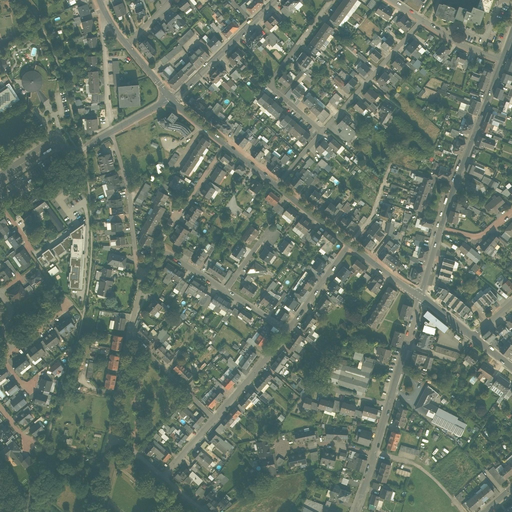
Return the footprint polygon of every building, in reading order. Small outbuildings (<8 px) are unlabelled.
[(183,11),(190,6),(190,5),(187,2),(185,0),(182,0),(177,4),(183,11)] [(252,14),(258,9),(250,0),(247,4),(248,5),(246,8),(247,9),(252,14)] [(250,0),(258,9),(264,3),(260,0),(250,0)] [(283,6),(284,7),(289,12),(290,11),(292,13),(293,14),(297,10),(294,7),(288,0),(283,6)] [(350,10),(353,5),(346,0),(343,0),(341,4),(350,10)] [(370,0),(366,6),(370,9),(376,2),(373,0),(370,0)] [(480,0),(477,8),(484,11),(488,12),(492,0),(480,0)] [(294,7),(297,10),(298,10),(303,5),(300,1),(299,2),(294,7)] [(113,7),(117,16),(121,15),(122,16),(127,14),(122,3),(113,7)] [(449,20),(453,22),(455,18),(458,10),(454,9),(454,8),(443,4),(443,5),(439,3),(435,15),(439,16),(439,17),(449,21),(449,20)] [(89,12),(87,4),(82,6),(78,7),(79,11),(81,11),(82,16),(90,14),(89,12)] [(346,15),(350,10),(341,4),(337,9),(346,15)] [(376,12),(388,20),(393,12),(381,5),(376,12)] [(135,9),(139,18),(146,15),(144,9),(143,6),(142,6),(135,9)] [(191,8),(190,6),(183,11),(187,15),(192,10),(193,9),(191,8)] [(463,21),(464,18),(467,11),(467,10),(459,6),(458,10),(455,18),(463,21)] [(290,15),(292,13),(290,11),(289,12),(284,7),(283,8),(290,15)] [(471,12),(467,11),(464,18),(468,19),(468,20),(476,22),(475,24),(477,24),(477,23),(479,24),(484,11),(477,8),(473,7),(471,12)] [(280,11),(287,18),(290,15),(283,8),(280,11)] [(342,20),(346,15),(337,9),(334,14),(342,20)] [(177,23),(181,27),(183,26),(186,24),(174,10),(164,18),(168,23),(171,26),(172,27),(177,23)] [(275,13),(270,18),(276,25),(281,19),(275,13)] [(338,25),(342,20),(334,14),(330,19),(338,25)] [(401,28),(405,32),(407,30),(408,30),(409,28),(409,27),(411,24),(409,22),(406,19),(405,20),(403,17),(397,24),(401,28)] [(264,23),(267,26),(271,30),(276,25),(270,18),(264,23)] [(330,19),(328,22),(335,27),(337,28),(338,25),(330,19)] [(82,22),(85,33),(94,30),(92,24),(93,24),(92,20),(82,22)] [(232,21),(228,25),(227,26),(233,33),(238,28),(232,21)] [(210,25),(217,33),(220,31),(213,22),(210,25)] [(165,34),(170,30),(166,25),(164,23),(159,27),(165,33),(164,33),(165,34)] [(168,23),(166,25),(170,30),(172,33),(175,30),(172,27),(171,26),(168,23)] [(325,23),(321,28),(330,34),(332,31),(334,29),(326,24),(325,23)] [(152,30),(159,38),(164,33),(165,33),(159,27),(158,25),(152,30)] [(233,33),(227,26),(224,29),(221,32),(228,39),(233,33)] [(270,31),(266,27),(263,30),(268,35),(271,33),(271,32),(270,31)] [(321,28),(318,33),(326,39),(323,45),(326,47),(333,37),(332,36),(330,34),(321,28)] [(180,44),(181,47),(195,34),(190,29),(178,41),(180,44)] [(251,36),(258,42),(263,37),(262,36),(263,35),(260,32),(259,33),(257,31),(251,36)] [(31,33),(23,40),(24,41),(28,39),(30,39),(32,42),(37,43),(40,42),(38,37),(34,36),(31,33)] [(318,33),(314,38),(323,45),(326,39),(318,33)] [(276,43),(272,39),(268,35),(264,39),(269,44),(272,47),(275,45),(276,43)] [(207,44),(215,51),(222,44),(215,36),(207,44)] [(252,48),(255,45),(256,44),(258,42),(251,36),(246,41),(248,43),(247,45),(250,47),(251,46),(252,48)] [(378,36),(374,40),(378,44),(380,42),(382,44),(384,41),(381,39),(378,36)] [(88,41),(89,48),(98,47),(96,37),(88,39),(88,41)] [(264,39),(263,37),(258,42),(261,46),(263,47),(264,49),(269,44),(264,39)] [(387,39),(384,41),(390,47),(394,42),(388,37),(387,39)] [(314,38),(310,43),(319,50),(323,45),(314,38)] [(139,45),(150,58),(157,53),(146,40),(139,45)] [(410,44),(415,49),(419,45),(414,40),(410,44)] [(386,51),(390,47),(384,41),(382,44),(380,46),(381,46),(386,51)] [(318,51),(319,50),(310,43),(306,49),(315,55),(316,54),(318,51)] [(167,60),(168,61),(183,49),(181,47),(180,44),(165,57),(167,60)] [(411,54),(412,53),(415,49),(410,44),(406,48),(406,49),(411,54)] [(425,50),(419,45),(415,49),(421,55),(424,52),(425,50)] [(443,45),(437,52),(436,52),(433,56),(440,62),(441,61),(443,59),(447,55),(450,51),(443,45)] [(200,47),(195,52),(192,49),(189,52),(192,55),(189,58),(191,60),(197,68),(210,56),(200,47)] [(381,55),(375,50),(374,48),(374,49),(372,47),(366,53),(376,62),(379,59),(379,58),(381,55)] [(238,49),(233,54),(239,60),(241,58),(245,55),(244,54),(238,49)] [(421,55),(415,49),(412,53),(414,54),(413,55),(417,59),(418,59),(421,55)] [(305,67),(305,68),(311,60),(303,53),(297,62),(299,63),(305,67)] [(459,53),(457,59),(456,60),(458,61),(464,64),(465,59),(467,56),(463,55),(463,54),(459,53)] [(238,62),(239,60),(233,54),(228,59),(233,64),(234,65),(238,62)] [(441,61),(443,64),(446,60),(449,57),(447,55),(443,59),(441,61)] [(88,62),(88,66),(91,66),(96,66),(96,62),(97,62),(97,56),(89,57),(89,62),(88,62)] [(396,66),(400,69),(405,64),(398,57),(392,64),(395,67),(396,66)] [(455,70),(458,61),(456,60),(457,59),(453,57),(451,62),(450,63),(449,62),(447,67),(455,70)] [(413,64),(415,61),(413,59),(410,63),(416,68),(417,69),(418,68),(413,64)] [(413,64),(418,68),(422,63),(421,63),(418,59),(417,59),(415,61),(413,64)] [(191,60),(181,71),(187,78),(197,68),(191,60)] [(314,61),(311,60),(305,68),(308,69),(309,69),(314,61)] [(112,61),(114,84),(120,83),(118,61),(112,61)] [(355,68),(364,76),(367,72),(369,69),(360,61),(355,68)] [(409,68),(414,71),(416,68),(410,63),(408,61),(406,64),(410,67),(409,68)] [(302,70),(303,71),(305,67),(299,63),(297,66),(302,70)] [(40,68),(35,66),(34,72),(30,72),(26,74),(23,77),(22,81),(23,85),(24,87),(27,90),(31,91),(30,98),(29,99),(28,104),(35,104),(40,103),(48,98),(53,90),(55,81),(55,80),(47,80),(46,76),(44,71),(40,68)] [(159,73),(169,82),(174,77),(171,74),(173,72),(169,67),(165,71),(164,69),(159,73)] [(220,67),(215,72),(221,78),(223,76),(225,74),(226,73),(225,72),(226,70),(224,68),(222,69),(220,67)] [(480,71),(479,74),(490,78),(493,71),(483,68),(482,70),(483,71),(483,72),(480,71)] [(90,79),(91,85),(99,84),(98,71),(98,72),(91,72),(90,72),(90,79)] [(181,71),(177,75),(183,82),(187,78),(181,71)] [(338,74),(346,81),(349,77),(344,72),(343,73),(341,71),(338,74)] [(219,80),(221,78),(215,72),(210,77),(212,79),(211,80),(213,83),(215,82),(216,83),(219,80)] [(232,78),(235,81),(238,77),(233,72),(230,76),(232,78)] [(290,72),(288,75),(292,78),(291,79),(293,81),(294,80),(293,79),(296,77),(290,72)] [(294,80),(296,82),(303,74),(300,72),(296,77),(293,79),(294,80)] [(388,83),(390,81),(392,79),(389,76),(388,75),(384,72),(380,77),(387,83),(388,83)] [(390,75),(389,76),(392,79),(390,81),(393,84),(396,80),(399,82),(401,80),(398,77),(397,78),(393,75),(390,72),(389,74),(390,75)] [(478,80),(479,81),(488,84),(490,78),(479,74),(475,73),(473,72),(470,78),(478,81),(478,80)] [(280,81),(287,87),(293,81),(291,79),(292,78),(288,75),(287,76),(284,73),(282,77),(283,77),(280,81)] [(500,81),(506,83),(507,80),(511,81),(511,79),(511,76),(503,73),(500,81)] [(306,76),(303,74),(296,82),(299,84),(301,82),(306,76)] [(305,79),(311,83),(313,80),(310,77),(312,76),(309,74),(305,79)] [(177,75),(174,77),(169,82),(169,83),(175,90),(183,82),(177,75)] [(228,81),(223,76),(221,78),(231,88),(234,84),(230,79),(228,81)] [(348,94),(349,92),(344,87),(346,85),(336,76),(333,80),(348,94)] [(385,85),(387,83),(380,77),(376,81),(382,86),(381,87),(386,92),(389,88),(385,85)] [(221,84),(228,90),(231,88),(221,78),(219,80),(222,83),(221,84)] [(350,81),(348,82),(353,87),(357,83),(352,78),(351,79),(350,78),(348,79),(350,81)] [(485,90),(488,84),(479,81),(479,82),(477,87),(485,90)] [(304,84),(301,82),(299,84),(298,85),(305,92),(308,89),(303,85),(304,84)] [(349,92),(353,87),(348,82),(346,85),(344,87),(349,92)] [(0,112),(19,100),(8,84),(6,85),(7,88),(0,93),(0,92),(0,112)] [(100,92),(99,84),(91,85),(91,93),(92,93),(98,92),(100,92)] [(119,87),(120,107),(141,106),(140,85),(120,87),(119,87)] [(299,98),(300,98),(303,95),(305,92),(298,85),(292,92),(299,98)] [(494,97),(503,101),(503,100),(509,103),(511,96),(507,95),(502,93),(504,90),(497,88),(494,97)] [(364,96),(372,104),(372,103),(379,96),(370,89),(364,96)] [(258,101),(262,105),(269,97),(264,93),(264,94),(259,100),(258,101)] [(337,93),(333,98),(339,104),(343,100),(337,93)] [(197,101),(200,98),(198,96),(195,100),(192,104),(191,105),(192,106),(191,108),(197,112),(202,105),(197,101)] [(319,105),(316,103),(317,102),(311,96),(308,99),(307,99),(304,102),(309,106),(310,107),(310,108),(311,109),(310,110),(312,111),(314,112),(313,112),(317,116),(323,110),(319,106),(319,105)] [(262,105),(267,109),(274,101),(269,97),(262,105)] [(336,108),(339,104),(333,98),(329,102),(336,108)] [(473,99),(471,106),(479,109),(481,103),(473,99)] [(317,102),(316,103),(319,105),(319,106),(323,110),(324,109),(326,106),(319,100),(317,102)] [(503,101),(501,106),(507,108),(509,103),(503,100),(503,101)] [(267,109),(272,114),(278,106),(274,101),(267,109)] [(353,107),(361,114),(365,109),(367,107),(363,104),(360,101),(353,107)] [(385,102),(380,109),(386,112),(390,105),(385,102)] [(197,112),(203,117),(204,115),(205,116),(212,107),(210,105),(207,109),(202,105),(197,112)] [(390,105),(386,112),(391,115),(391,114),(395,108),(390,105)] [(283,110),(278,106),(272,114),(276,118),(277,117),(281,112),(283,110)] [(479,109),(471,106),(469,111),(468,112),(476,115),(479,109)] [(316,117),(323,123),(330,115),(324,109),(323,110),(317,116),(316,117)] [(192,133),(191,132),(190,131),(189,129),(188,128),(187,129),(185,128),(184,127),(183,126),(181,125),(179,124),(177,124),(175,124),(175,122),(174,122),(175,121),(178,117),(172,112),(167,119),(168,119),(167,120),(167,119),(166,119),(166,118),(165,117),(158,122),(159,123),(160,124),(161,125),(161,124),(163,125),(164,126),(165,127),(164,128),(166,129),(167,130),(169,130),(171,131),(172,130),(172,129),(173,129),(174,129),(176,129),(177,130),(176,131),(177,131),(178,132),(179,132),(180,133),(181,132),(182,132),(183,133),(184,134),(185,135),(183,136),(184,136),(184,137),(185,138),(184,138),(185,138),(192,133)] [(218,118),(222,121),(225,117),(220,112),(217,115),(218,118)] [(393,115),(391,114),(391,115),(386,112),(382,118),(379,122),(385,127),(386,128),(388,125),(386,123),(390,116),(392,117),(393,115)] [(484,121),(491,124),(493,120),(500,122),(503,123),(505,119),(497,116),(487,112),(484,121)] [(280,123),(285,127),(292,119),(287,115),(286,116),(282,121),(280,123)] [(346,115),(342,120),(348,125),(352,120),(346,115)] [(213,125),(219,129),(224,122),(222,121),(218,118),(217,119),(216,118),(214,121),(215,122),(213,125)] [(88,130),(92,130),(98,129),(97,119),(95,119),(93,119),(87,120),(88,130)] [(285,127),(289,131),(296,123),(292,119),(285,127)] [(465,121),(464,125),(471,128),(473,123),(471,122),(471,121),(466,119),(465,121)] [(338,125),(344,129),(348,125),(342,120),(338,124),(338,125)] [(490,128),(491,124),(484,121),(481,130),(491,134),(491,133),(492,132),(493,131),(492,130),(490,128)] [(226,124),(224,122),(219,129),(225,134),(227,131),(228,132),(230,129),(229,128),(230,127),(226,124)] [(289,131),(294,135),(301,127),(296,123),(289,131)] [(349,126),(348,125),(344,129),(338,125),(337,126),(342,131),(339,134),(348,142),(357,133),(354,131),(352,129),(349,126)] [(469,134),(471,128),(464,125),(462,131),(461,132),(466,134),(467,133),(469,134)] [(294,135),(299,139),(306,131),(301,127),(294,135)] [(310,136),(306,131),(299,139),(304,143),(310,136)] [(235,142),(239,145),(247,134),(245,133),(243,136),(241,134),(238,137),(235,142)] [(249,136),(247,134),(239,145),(243,148),(249,141),(247,139),(249,136)] [(483,145),(493,149),(495,143),(493,142),(487,140),(478,136),(475,145),(482,148),(483,145)] [(202,138),(199,143),(205,147),(207,145),(208,145),(210,143),(202,138)] [(251,155),(255,158),(263,148),(266,144),(267,143),(261,139),(260,140),(255,146),(257,148),(251,155)] [(333,139),(328,144),(329,145),(336,152),(341,147),(333,139)] [(458,139),(456,146),(464,149),(465,144),(463,143),(463,141),(458,139)] [(329,146),(329,145),(328,144),(324,140),(320,145),(325,150),(329,146)] [(199,143),(195,149),(201,153),(203,150),(204,151),(206,148),(205,147),(199,143)] [(322,154),(325,150),(320,145),(316,149),(321,154),(322,154)] [(332,149),(329,146),(325,150),(328,153),(331,155),(334,152),(331,150),(332,149)] [(341,147),(336,152),(339,154),(345,148),(342,146),(341,147)] [(462,154),(464,149),(456,146),(453,153),(458,155),(459,153),(462,154)] [(266,149),(263,148),(255,158),(259,161),(264,155),(265,154),(263,152),(266,149)] [(191,154),(192,155),(198,158),(199,155),(201,156),(202,154),(201,153),(195,149),(191,154)] [(281,155),(275,150),(272,153),(275,156),(278,158),(281,155)] [(266,160),(272,154),(269,151),(265,156),(264,158),(266,160)] [(369,159),(359,151),(357,154),(366,162),(369,159)] [(272,153),(272,154),(266,160),(271,164),(273,161),(272,160),(275,156),(272,153)] [(101,165),(103,172),(114,169),(113,165),(114,165),(113,163),(114,163),(113,160),(112,160),(112,158),(111,158),(110,154),(99,157),(101,162),(100,163),(101,166),(101,165)] [(226,165),(231,168),(233,166),(231,164),(229,166),(227,164),(229,163),(232,159),(226,154),(221,160),(223,162),(223,163),(226,165)] [(282,163),(284,165),(285,163),(288,160),(290,158),(285,154),(284,156),(281,160),(280,161),(282,163)] [(192,155),(189,160),(195,164),(196,161),(198,162),(199,159),(198,158),(192,155)] [(268,169),(271,172),(280,161),(281,160),(278,158),(275,156),(272,160),(273,161),(271,164),(272,164),(268,169)] [(317,164),(323,169),(324,168),(328,164),(322,159),(317,164)] [(189,160),(185,165),(191,169),(193,166),(194,167),(196,165),(195,164),(189,160)] [(282,163),(280,161),(271,172),(275,174),(278,170),(279,170),(282,167),(280,166),(282,163)] [(472,174),(482,178),(484,172),(474,168),(475,166),(469,163),(466,172),(472,175),(472,174)] [(332,168),(328,164),(324,168),(329,172),(332,168)] [(192,170),(191,169),(185,165),(181,171),(187,175),(189,172),(190,173),(192,170)] [(230,173),(232,170),(231,168),(226,165),(223,169),(230,173)] [(235,171),(241,176),(246,170),(240,165),(238,167),(235,171)] [(210,179),(219,184),(226,173),(218,167),(210,179)] [(438,177),(443,179),(446,171),(444,171),(440,169),(439,174),(438,177)] [(448,172),(446,171),(443,179),(448,181),(451,173),(448,172)] [(291,183),(294,186),(302,176),(300,174),(298,177),(296,175),(293,178),(294,179),(291,183)] [(305,183),(310,177),(311,177),(308,174),(307,174),(305,177),(302,180),(304,182),(305,183)] [(105,178),(107,184),(118,181),(117,175),(110,177),(105,178)] [(170,186),(178,191),(185,181),(176,176),(170,186)] [(302,180),(305,177),(302,176),(294,186),(297,189),(301,185),(302,185),(304,182),(302,180)] [(309,186),(314,180),(314,179),(311,177),(310,177),(305,183),(309,186)] [(316,177),(314,179),(314,180),(309,186),(313,189),(316,186),(315,186),(319,182),(319,181),(320,180),(316,177)] [(424,177),(424,179),(422,183),(430,185),(432,180),(424,177)] [(482,182),(493,189),(497,183),(491,180),(487,178),(485,177),(482,182)] [(250,188),(257,194),(263,186),(256,180),(250,188)] [(120,186),(118,181),(107,184),(109,190),(114,188),(120,186)] [(474,189),(476,184),(471,183),(468,181),(466,185),(467,186),(465,190),(472,193),(474,189)] [(346,187),(340,182),(337,185),(343,190),(346,187)] [(202,194),(209,198),(215,190),(215,189),(208,185),(207,184),(204,190),(202,194)] [(107,197),(113,194),(115,193),(114,188),(109,190),(105,191),(107,197)] [(501,194),(507,197),(511,194),(508,190),(508,189),(507,188),(503,191),(501,193),(501,194)] [(318,193),(317,192),(315,190),(313,192),(308,198),(312,201),(318,193)] [(161,193),(158,198),(166,202),(169,196),(166,195),(161,192),(160,191),(159,192),(161,193)] [(270,201),(275,205),(277,203),(280,199),(271,192),(265,199),(270,203),(270,201)] [(322,196),(318,193),(312,201),(315,204),(319,199),(322,196)] [(25,208),(26,209),(29,207),(36,216),(39,214),(44,210),(47,214),(59,231),(63,227),(50,208),(42,197),(39,194),(36,194),(29,199),(30,201),(27,203),(28,205),(25,207),(25,208)] [(493,212),(495,214),(498,212),(496,210),(497,208),(504,202),(499,196),(497,198),(495,195),(492,198),(494,200),(491,203),(490,202),(484,207),(491,214),(493,212)] [(155,203),(158,205),(162,207),(166,202),(158,198),(155,203)] [(112,204),(112,207),(122,206),(121,199),(111,200),(111,201),(113,201),(113,202),(112,202),(112,204)] [(454,202),(451,211),(458,213),(459,213),(460,209),(460,207),(461,204),(454,202)] [(471,202),(469,205),(475,208),(479,210),(480,207),(471,202)] [(272,209),(277,213),(282,207),(277,203),(275,205),(274,206),(272,209)] [(334,206),(330,203),(328,206),(324,211),(328,213),(334,206)] [(421,212),(423,206),(415,203),(414,206),(413,209),(421,212)] [(158,205),(155,210),(162,214),(166,209),(162,207),(158,205)] [(193,205),(189,212),(197,217),(200,214),(198,213),(200,210),(193,205)] [(381,215),(388,217),(389,216),(390,217),(393,209),(392,209),(392,208),(391,208),(390,207),(384,205),(383,207),(381,211),(382,211),(381,214),(381,215)] [(331,216),(333,214),(336,211),(337,209),(336,207),(334,206),(328,213),(331,216)] [(29,221),(36,216),(29,207),(26,209),(27,211),(20,215),(26,224),(26,223),(29,221)] [(289,217),(293,220),(297,215),(298,214),(294,211),(291,210),(292,209),(289,207),(283,214),(289,218),(289,217)] [(155,210),(152,216),(159,220),(162,214),(155,210)] [(456,216),(458,213),(451,211),(448,221),(456,224),(458,217),(456,216)] [(195,221),(197,217),(189,212),(184,218),(188,220),(192,223),(194,220),(195,221)] [(402,222),(408,223),(411,215),(405,213),(402,222)] [(152,216),(149,221),(156,225),(159,220),(152,216)] [(342,225),(346,228),(354,217),(352,216),(350,218),(347,217),(345,219),(345,220),(346,221),(342,225)] [(356,219),(354,217),(346,228),(349,231),(353,226),(354,227),(356,224),(354,222),(356,219)] [(304,233),(305,234),(307,232),(312,226),(302,218),(295,226),(304,233)] [(185,224),(194,230),(196,227),(197,226),(193,223),(193,224),(192,223),(188,220),(185,224)] [(149,221),(146,226),(153,231),(156,225),(149,221)] [(112,229),(112,231),(115,231),(122,230),(121,223),(116,223),(111,222),(111,223),(112,229)] [(70,233),(71,235),(72,234),(84,226),(84,223),(70,233)] [(367,232),(369,233),(373,236),(378,230),(380,228),(374,223),(367,232)] [(86,225),(84,226),(72,234),(71,235),(63,240),(64,240),(52,249),(58,256),(66,250),(68,253),(71,253),(71,257),(71,258),(72,258),(72,266),(73,266),(73,272),(71,272),(71,281),(72,281),(71,288),(80,289),(83,289),(82,289),(84,258),(85,258),(86,232),(86,225)] [(180,225),(179,226),(177,230),(175,233),(183,238),(188,231),(180,225)] [(142,232),(145,234),(150,236),(153,231),(146,226),(142,232)] [(242,238),(250,244),(259,232),(251,226),(252,227),(248,232),(247,231),(242,238)] [(23,232),(28,239),(31,237),(30,235),(26,229),(23,232)] [(2,236),(5,240),(7,239),(13,235),(9,230),(3,235),(2,236)] [(313,230),(309,234),(305,239),(308,241),(315,232),(313,230)] [(316,233),(312,237),(317,242),(319,239),(323,234),(318,230),(316,232),(316,233)] [(384,235),(380,232),(378,230),(373,236),(365,247),(368,250),(372,245),(372,246),(375,243),(373,241),(375,238),(378,240),(379,241),(384,235)] [(322,246),(325,243),(331,236),(326,231),(323,234),(319,239),(317,242),(322,246)] [(505,231),(501,236),(506,240),(510,235),(505,231)] [(299,240),(303,242),(305,239),(309,234),(307,232),(305,234),(304,233),(299,240)] [(7,239),(13,247),(19,243),(22,241),(16,233),(13,235),(7,239)] [(178,246),(183,238),(175,233),(170,240),(178,246)] [(365,247),(373,236),(369,233),(366,236),(364,239),(363,241),(364,241),(361,244),(365,247)] [(145,234),(142,239),(150,244),(153,238),(150,236),(145,234)] [(415,240),(423,242),(425,237),(416,234),(416,237),(415,240)] [(492,234),(486,241),(494,248),(497,244),(496,243),(499,239),(498,238),(492,234)] [(508,242),(506,240),(501,236),(500,235),(498,238),(499,239),(500,240),(506,244),(508,242)] [(331,236),(325,243),(327,245),(331,248),(337,241),(331,236)] [(116,242),(116,245),(125,244),(124,237),(115,238),(110,238),(111,242),(116,242)] [(147,250),(150,244),(142,239),(139,245),(147,250)] [(282,252),(285,254),(287,251),(289,252),(293,246),(290,244),(285,240),(285,241),(279,249),(282,252)] [(384,246),(388,248),(390,250),(395,244),(390,241),(389,240),(384,246)] [(497,250),(494,248),(486,241),(484,242),(485,243),(481,247),(484,250),(489,254),(492,257),(497,250)] [(459,249),(466,254),(471,248),(464,242),(459,249)] [(390,250),(393,252),(394,251),(399,245),(396,243),(395,244),(390,250)] [(207,254),(210,256),(215,248),(210,245),(207,251),(206,253),(207,253),(207,254)] [(238,245),(232,254),(240,259),(246,250),(238,245)] [(421,248),(420,253),(428,255),(429,250),(426,249),(427,248),(421,246),(421,247),(421,248)] [(19,252),(17,248),(15,250),(9,254),(12,257),(14,256),(19,252)] [(182,252),(190,258),(193,253),(184,248),(182,252)] [(322,257),(326,252),(324,250),(321,248),(317,253),(322,257)] [(481,257),(471,248),(466,254),(476,263),(481,257)] [(22,266),(28,262),(31,260),(23,249),(19,252),(14,256),(22,266)] [(55,257),(50,249),(43,254),(48,262),(55,257)] [(202,261),(207,254),(207,253),(206,253),(207,251),(204,249),(203,251),(200,249),(195,256),(202,261)] [(260,257),(268,263),(268,262),(267,261),(269,258),(271,259),(273,255),(274,255),(271,253),(265,249),(266,250),(263,253),(260,257)] [(382,260),(388,253),(386,251),(383,249),(381,253),(382,254),(378,257),(382,260)] [(389,259),(392,256),(388,253),(382,260),(385,263),(386,263),(385,263),(389,259)] [(426,260),(428,255),(420,253),(418,258),(418,259),(419,260),(423,261),(423,260),(426,260)] [(43,254),(37,259),(42,266),(48,262),(43,254)] [(119,266),(124,267),(126,258),(110,254),(108,264),(113,265),(113,264),(119,265),(119,266)] [(198,264),(199,265),(202,261),(195,256),(192,260),(193,261),(193,262),(193,263),(196,265),(197,265),(198,264)] [(386,263),(388,265),(394,257),(392,256),(389,259),(385,263),(386,263)] [(399,262),(397,261),(394,258),(394,257),(388,265),(394,270),(395,267),(399,263),(399,262)] [(444,258),(442,265),(453,268),(454,265),(454,264),(455,261),(451,260),(445,258),(444,258)] [(312,267),(318,271),(319,272),(321,269),(322,270),(326,264),(318,259),(312,267)] [(351,267),(353,268),(356,270),(361,263),(357,260),(351,267)] [(20,267),(23,270),(30,265),(28,262),(22,266),(20,267)] [(163,271),(168,274),(169,275),(173,277),(178,270),(168,263),(163,271)] [(360,274),(362,271),(366,267),(361,263),(356,270),(360,273),(360,274)] [(207,270),(215,275),(219,269),(211,264),(207,270)] [(442,265),(440,271),(451,274),(452,271),(452,270),(453,268),(442,265)] [(56,266),(48,271),(52,276),(59,271),(56,266)] [(316,274),(318,271),(312,267),(311,266),(308,269),(313,272),(316,274)] [(342,280),(343,281),(350,272),(343,267),(336,276),(342,280)] [(421,269),(415,267),(413,274),(421,276),(423,271),(420,270),(421,269)] [(0,272),(0,273),(5,280),(12,275),(7,268),(0,272)] [(103,272),(101,279),(109,281),(111,272),(111,270),(104,269),(103,272)] [(227,274),(219,269),(215,275),(223,280),(224,278),(227,274)] [(224,278),(227,280),(232,271),(229,269),(227,274),(224,278)] [(27,279),(32,285),(35,283),(35,284),(41,280),(40,279),(43,277),(38,270),(27,279)] [(178,270),(173,277),(180,282),(182,280),(185,274),(178,270)] [(450,277),(451,274),(440,271),(440,273),(439,275),(438,278),(442,279),(447,281),(449,281),(450,278),(451,277),(450,277)] [(362,277),(367,282),(371,277),(365,273),(362,277)] [(308,274),(304,279),(311,284),(315,278),(308,274)] [(421,276),(413,274),(411,281),(417,282),(417,281),(420,282),(421,276)] [(249,284),(253,279),(247,275),(243,281),(246,283),(246,282),(249,284)] [(376,275),(371,282),(378,288),(384,281),(376,275)] [(333,281),(339,286),(341,283),(340,282),(342,280),(336,276),(333,281)] [(499,283),(502,286),(508,280),(505,277),(499,283)] [(112,282),(109,281),(101,279),(101,280),(101,282),(99,290),(98,294),(111,297),(112,292),(110,291),(112,282)] [(304,279),(300,285),(307,290),(311,284),(304,279)] [(186,282),(183,280),(180,285),(178,283),(173,291),(178,294),(179,293),(186,282)] [(188,287),(196,292),(201,285),(193,280),(188,287)] [(511,288),(511,284),(508,280),(502,286),(505,290),(506,289),(509,292),(511,288)] [(327,288),(336,294),(338,291),(337,290),(340,287),(339,286),(333,281),(327,288)] [(374,292),(378,288),(371,282),(369,281),(368,283),(369,284),(367,287),(374,292)] [(189,284),(186,282),(179,293),(182,295),(189,284)] [(240,290),(250,298),(256,290),(249,284),(246,282),(246,283),(240,290)] [(8,294),(13,301),(18,298),(20,298),(22,301),(28,296),(23,289),(20,285),(8,294)] [(208,289),(201,285),(196,292),(193,295),(198,299),(199,300),(199,299),(200,300),(202,296),(203,297),(205,293),(208,289)] [(302,296),(307,290),(300,285),(296,291),(302,296)] [(367,323),(375,328),(397,291),(389,286),(367,323)] [(32,294),(30,292),(27,287),(23,289),(28,296),(28,297),(32,294)] [(193,295),(196,292),(188,287),(185,292),(189,295),(190,293),(193,296),(193,295)] [(435,295),(445,302),(446,302),(452,294),(445,289),(439,287),(436,290),(438,291),(435,295)] [(487,293),(485,294),(485,295),(492,303),(491,303),(492,303),(493,302),(495,301),(498,299),(495,296),(490,290),(489,291),(487,293)] [(198,303),(203,306),(209,296),(205,293),(203,297),(202,296),(200,300),(198,303)] [(261,302),(266,306),(272,298),(269,296),(270,295),(268,293),(261,302)] [(445,303),(450,307),(457,298),(455,296),(454,295),(452,294),(446,302),(445,302),(445,303)] [(486,307),(491,303),(492,303),(485,295),(485,294),(484,294),(482,296),(481,297),(479,298),(486,307)] [(211,302),(216,305),(219,307),(223,300),(216,295),(214,299),(211,302)] [(334,305),(338,300),(336,298),(333,295),(328,301),(330,302),(334,305)] [(214,299),(209,296),(203,306),(207,308),(211,302),(214,299)] [(289,296),(284,304),(291,309),(292,310),(298,302),(289,296)] [(315,306),(322,311),(324,308),(325,308),(330,302),(328,301),(323,296),(320,300),(321,300),(319,303),(318,303),(315,306)] [(275,300),(272,298),(266,306),(271,310),(278,301),(276,299),(275,300)] [(456,311),(460,306),(462,303),(463,303),(463,302),(461,301),(460,300),(457,298),(450,307),(456,311)] [(485,308),(486,307),(479,298),(477,300),(476,301),(474,303),(474,304),(478,308),(481,312),(484,309),(484,310),(485,308)] [(146,309),(153,315),(162,306),(160,305),(154,300),(146,309)] [(223,300),(219,307),(222,309),(226,312),(229,309),(231,305),(223,300)] [(468,307),(463,303),(462,303),(460,306),(462,309),(459,313),(461,314),(460,315),(466,319),(467,318),(469,316),(470,317),(471,317),(473,314),(472,313),(469,308),(468,307)] [(399,318),(408,321),(412,307),(407,305),(403,304),(399,318)] [(234,308),(232,311),(231,313),(237,317),(239,315),(238,315),(240,312),(234,308)] [(239,315),(248,322),(252,316),(247,313),(242,310),(240,312),(238,315),(239,315)] [(277,316),(285,321),(289,315),(288,314),(283,311),(281,310),(277,316)] [(423,315),(430,321),(436,325),(444,332),(448,327),(427,310),(423,315)] [(306,319),(303,324),(309,328),(311,325),(312,325),(316,320),(310,316),(307,320),(306,319)] [(64,319),(61,321),(69,332),(75,327),(74,325),(69,319),(67,317),(64,320),(64,319)] [(114,328),(124,330),(126,319),(116,317),(115,321),(116,321),(114,328)] [(316,320),(323,325),(325,322),(318,317),(316,320)] [(136,327),(139,330),(144,324),(140,320),(136,327)] [(64,336),(69,332),(61,321),(58,324),(59,324),(56,326),(62,333),(64,336)] [(310,328),(309,328),(303,324),(301,327),(305,330),(305,331),(309,333),(312,335),(315,332),(310,328)] [(436,328),(434,327),(426,325),(424,324),(422,331),(425,332),(425,333),(422,332),(422,333),(433,336),(431,335),(431,333),(434,334),(436,328)] [(504,337),(507,340),(511,337),(511,336),(507,332),(509,331),(506,328),(505,329),(501,325),(497,329),(504,337)] [(137,333),(143,339),(149,333),(143,327),(137,333)] [(265,327),(260,334),(267,339),(272,332),(270,331),(265,327)] [(157,337),(160,340),(167,333),(168,332),(164,328),(161,331),(160,331),(157,333),(155,335),(157,337)] [(153,329),(149,333),(143,339),(150,345),(157,337),(155,335),(157,333),(153,329)] [(482,337),(489,343),(494,338),(496,336),(490,330),(482,337)] [(391,344),(400,347),(405,334),(395,331),(391,344)] [(50,333),(48,335),(55,345),(61,341),(58,338),(53,332),(50,334),(50,333)] [(291,339),(298,344),(301,341),(304,337),(296,332),(291,339)] [(170,336),(167,333),(160,340),(159,341),(162,343),(162,344),(165,341),(170,336)] [(418,346),(429,350),(433,336),(422,333),(420,337),(420,338),(419,341),(418,346)] [(262,346),(267,339),(260,334),(255,341),(256,342),(262,346)] [(50,349),(55,345),(48,335),(45,337),(45,338),(43,340),(48,347),(50,349)] [(112,348),(121,350),(123,337),(115,335),(115,336),(112,348)] [(314,341),(307,336),(305,340),(313,345),(315,343),(314,341)] [(249,337),(246,341),(254,346),(256,342),(255,341),(249,337)] [(489,343),(499,351),(502,348),(497,343),(498,342),(494,338),(489,343)] [(293,352),(295,350),(298,344),(291,339),(286,346),(293,352)] [(251,350),(254,346),(246,341),(244,340),(240,345),(244,349),(246,347),(251,350)] [(155,351),(161,357),(169,349),(171,347),(165,341),(162,344),(162,343),(161,345),(155,351)] [(511,349),(511,344),(510,343),(507,341),(504,345),(502,348),(499,351),(507,357),(510,353),(511,353),(511,351),(511,350),(511,349)] [(38,343),(33,347),(40,357),(45,353),(44,352),(39,345),(38,343)] [(47,350),(46,348),(41,343),(39,345),(44,352),(47,350)] [(90,350),(97,352),(98,345),(98,344),(91,343),(90,350)] [(303,347),(298,344),(295,350),(299,353),(303,347)] [(455,358),(458,360),(461,355),(457,353),(436,346),(434,351),(456,358),(455,358)] [(35,361),(40,357),(33,347),(28,351),(29,353),(34,360),(35,361)] [(380,359),(387,362),(389,356),(388,356),(389,354),(390,354),(391,351),(379,347),(377,353),(381,355),(380,359)] [(174,353),(169,349),(161,357),(168,363),(174,357),(172,355),(174,353)] [(249,350),(244,357),(251,362),(256,355),(249,350)] [(464,359),(472,365),(479,357),(473,353),(474,353),(471,350),(470,351),(466,356),(464,359)] [(292,355),(299,360),(301,357),(294,352),(292,355)] [(354,358),(361,360),(363,356),(364,354),(355,352),(354,358)] [(410,363),(419,365),(420,363),(422,355),(416,353),(413,352),(410,363)] [(30,359),(32,362),(34,360),(29,353),(26,355),(30,359)] [(282,353),(276,360),(283,365),(289,358),(282,353)] [(23,355),(18,359),(25,368),(30,364),(27,361),(23,355)] [(109,368),(118,369),(120,356),(111,355),(109,368)] [(236,368),(238,365),(233,360),(233,359),(230,356),(227,360),(235,367),(236,368)] [(375,360),(363,356),(361,360),(361,361),(363,362),(361,370),(371,373),(375,360)] [(428,356),(427,356),(425,363),(424,367),(430,369),(433,358),(428,356)] [(246,369),(251,362),(244,357),(239,364),(246,369)] [(20,372),(25,368),(18,359),(13,363),(17,369),(20,372)] [(271,367),(278,372),(279,372),(280,369),(283,365),(276,360),(271,367)] [(322,380),(336,384),(342,364),(343,364),(339,363),(332,361),(330,371),(325,370),(322,380)] [(50,369),(55,375),(58,372),(59,373),(61,372),(60,371),(63,368),(58,362),(50,369)] [(173,369),(180,375),(186,369),(179,362),(173,369)] [(488,379),(491,376),(494,371),(484,363),(478,371),(478,372),(476,375),(480,378),(483,375),(488,379)] [(361,370),(346,365),(342,364),(336,384),(356,390),(365,393),(371,373),(361,370)] [(230,367),(224,374),(228,377),(233,370),(232,370),(230,367)] [(234,370),(240,375),(242,372),(236,368),(235,367),(232,370),(233,370),(234,370)] [(192,375),(186,369),(180,375),(186,381),(192,375)] [(233,370),(228,377),(235,383),(241,376),(240,375),(234,370),(233,370)] [(267,371),(261,378),(267,384),(267,383),(275,391),(278,387),(270,380),(273,377),(267,371)] [(417,377),(427,386),(431,381),(421,372),(417,377)] [(105,387),(114,388),(116,375),(108,374),(105,386),(105,387)] [(503,392),(507,388),(510,383),(499,375),(496,380),(493,385),(496,387),(503,392)] [(278,385),(280,385),(283,382),(276,376),(274,378),(277,381),(276,382),(277,383),(278,385)] [(484,384),(488,386),(493,378),(491,376),(488,379),(484,384)] [(234,383),(235,383),(228,377),(222,383),(229,389),(234,383)] [(261,390),(267,384),(261,378),(255,385),(261,390)] [(496,380),(493,378),(488,386),(491,388),(493,385),(496,380)] [(8,379),(7,380),(1,384),(4,387),(5,387),(11,382),(8,379)] [(39,388),(49,391),(52,382),(44,379),(42,379),(42,381),(41,381),(40,385),(39,388)] [(297,385),(304,390),(308,384),(301,379),(297,385)] [(9,391),(11,393),(18,388),(12,381),(11,382),(5,387),(6,389),(6,390),(7,392),(8,392),(9,392),(9,391)] [(434,418),(439,408),(428,403),(432,395),(434,391),(428,386),(416,409),(434,418)] [(493,391),(500,396),(503,392),(496,387),(493,391)] [(506,395),(507,393),(509,390),(507,388),(503,392),(500,396),(503,398),(506,395)] [(214,393),(211,396),(217,402),(223,395),(217,389),(214,393)] [(251,389),(245,396),(251,401),(255,396),(257,395),(251,389)] [(432,395),(443,404),(446,401),(434,391),(432,395)] [(264,392),(261,395),(259,397),(266,403),(268,401),(269,401),(272,398),(269,396),(264,392)] [(35,402),(45,406),(46,403),(47,399),(48,397),(42,396),(37,394),(35,402)] [(11,403),(17,410),(26,403),(20,395),(15,399),(11,403)] [(212,408),(217,402),(211,396),(205,402),(212,408)] [(245,408),(251,401),(245,396),(239,403),(245,408)] [(303,406),(310,408),(312,401),(312,399),(305,397),(303,406)] [(188,398),(184,402),(179,407),(179,408),(181,409),(186,404),(188,406),(191,402),(192,402),(188,398)] [(318,408),(325,409),(327,401),(320,399),(319,403),(318,407),(318,408)] [(319,403),(315,402),(312,401),(310,408),(313,409),(318,410),(318,408),(318,407),(319,403)] [(334,403),(327,401),(325,409),(331,411),(333,406),(334,403)] [(340,411),(347,413),(349,404),(342,402),(341,408),(340,411)] [(356,406),(349,404),(347,413),(353,415),(355,409),(356,406)] [(362,414),(369,416),(371,407),(364,405),(362,412),(362,414)] [(235,407),(229,414),(235,419),(241,412),(235,407)] [(378,409),(371,407),(369,416),(375,418),(378,409)] [(394,424),(403,426),(407,410),(399,407),(394,424)] [(178,412),(179,413),(182,410),(181,410),(181,409),(179,408),(172,416),(173,417),(178,412)] [(458,418),(439,408),(434,418),(432,421),(461,436),(466,424),(457,420),(458,418)] [(184,413),(191,418),(198,425),(204,418),(199,413),(196,417),(187,409),(184,413)] [(18,418),(22,424),(25,422),(26,423),(30,420),(29,419),(32,416),(28,412),(27,410),(23,413),(18,418)] [(191,418),(184,413),(182,411),(182,410),(179,413),(179,414),(181,416),(190,423),(191,422),(189,420),(191,418)] [(230,425),(235,419),(229,414),(221,423),(225,427),(226,426),(227,425),(229,426),(230,425)] [(195,428),(198,425),(191,418),(189,420),(191,422),(190,423),(195,428)] [(30,429),(36,436),(44,430),(38,423),(36,424),(30,429)] [(221,423),(218,427),(222,431),(226,427),(226,426),(225,427),(221,423)] [(186,424),(184,427),(187,430),(191,433),(193,430),(186,424)] [(170,430),(166,427),(164,425),(162,427),(171,434),(173,432),(172,432),(170,430)] [(0,438),(2,437),(4,440),(6,438),(11,434),(12,434),(5,426),(4,427),(0,430),(0,438)] [(178,431),(175,429),(173,432),(176,435),(178,437),(182,432),(180,430),(178,431)] [(334,433),(337,433),(337,430),(327,429),(327,437),(333,438),(334,438),(334,433)] [(314,430),(304,432),(306,440),(315,438),(314,431),(314,430)] [(348,431),(337,430),(337,433),(340,433),(340,438),(347,439),(348,431)] [(357,431),(356,435),(370,439),(371,436),(365,434),(366,431),(362,430),(361,432),(357,431)] [(387,448),(395,450),(400,434),(392,431),(387,448)] [(182,432),(178,437),(184,442),(188,437),(184,433),(182,432)] [(210,435),(228,451),(231,448),(232,446),(227,442),(226,443),(221,439),(213,432),(210,435)] [(297,442),(306,440),(304,432),(295,434),(295,435),(297,442)] [(153,437),(158,441),(161,437),(158,434),(156,433),(153,437)] [(226,453),(228,451),(210,435),(207,439),(212,443),(215,445),(225,454),(226,453)] [(369,442),(370,439),(356,435),(355,438),(359,439),(358,442),(362,444),(363,440),(369,442)] [(181,445),(184,442),(178,437),(176,439),(175,440),(181,445)] [(154,440),(151,443),(156,448),(169,459),(171,455),(154,440)] [(141,450),(144,452),(145,451),(144,451),(151,443),(149,441),(145,446),(141,450)] [(257,443),(258,450),(269,447),(267,441),(262,442),(257,443)] [(20,461),(25,468),(28,466),(29,465),(24,460),(18,452),(19,451),(19,449),(13,442),(7,446),(1,451),(0,452),(0,453),(3,458),(8,454),(12,459),(13,461),(14,460),(17,464),(20,461)] [(150,456),(154,452),(153,451),(156,448),(151,443),(144,451),(145,451),(150,456)] [(207,447),(210,451),(213,448),(215,445),(212,443),(210,445),(209,445),(207,447)] [(270,454),(269,447),(258,450),(260,456),(260,457),(265,455),(270,454)] [(169,459),(156,448),(153,451),(154,452),(157,455),(160,457),(166,462),(169,459)] [(198,449),(195,452),(192,455),(207,468),(207,467),(210,465),(210,464),(213,461),(198,449)] [(321,462),(327,464),(330,453),(323,452),(321,462)] [(304,453),(296,455),(298,465),(306,463),(304,453)] [(336,455),(330,453),(327,464),(333,465),(336,455)] [(288,457),(290,464),(292,466),(298,465),(296,455),(288,457)] [(24,460),(29,465),(33,462),(29,456),(24,460)] [(350,458),(349,461),(365,466),(367,460),(363,459),(354,456),(353,459),(350,458)] [(268,469),(269,475),(276,473),(274,467),(275,467),(273,460),(263,462),(264,469),(268,469)] [(363,472),(365,466),(349,461),(347,467),(355,469),(363,472)] [(511,461),(508,464),(504,468),(499,473),(501,475),(503,478),(505,480),(510,475),(511,473),(511,461)] [(191,468),(196,473),(198,470),(200,467),(195,463),(193,465),(191,468)] [(377,479),(386,482),(391,465),(382,463),(377,479)] [(499,473),(504,468),(500,464),(495,469),(496,469),(498,472),(499,473)] [(183,466),(180,469),(193,480),(193,481),(199,485),(202,482),(191,472),(191,473),(189,470),(183,466)] [(191,468),(189,470),(191,473),(191,472),(202,482),(199,485),(200,486),(204,482),(195,473),(196,473),(191,468)] [(190,485),(193,480),(180,469),(174,477),(179,482),(181,479),(183,481),(184,481),(185,480),(190,485)] [(477,476),(481,481),(486,477),(482,472),(477,476)] [(489,486),(483,491),(488,497),(494,492),(489,486)] [(340,490),(339,493),(349,497),(351,493),(341,489),(340,490)] [(385,498),(389,500),(392,492),(382,489),(380,495),(385,497),(385,498)] [(205,498),(208,501),(209,500),(210,500),(212,498),(215,495),(211,491),(212,491),(211,491),(205,498)] [(337,500),(338,498),(337,498),(339,493),(332,491),(331,494),(330,497),(337,500)] [(483,502),(488,497),(483,491),(478,495),(483,502)] [(349,497),(339,493),(337,498),(338,498),(348,502),(349,497)] [(377,506),(379,500),(380,497),(372,495),(371,500),(370,500),(369,503),(370,504),(377,506)] [(478,506),(483,502),(478,495),(473,500),(478,506)] [(224,497),(218,503),(219,503),(217,505),(222,509),(224,508),(229,501),(225,497),(224,497)] [(213,510),(217,505),(219,503),(218,503),(212,498),(210,500),(209,502),(207,505),(209,507),(213,510)] [(304,506),(313,510),(316,502),(307,499),(304,506)] [(472,511),(478,506),(473,500),(467,505),(472,511)] [(224,508),(226,510),(233,505),(229,501),(224,508)]
